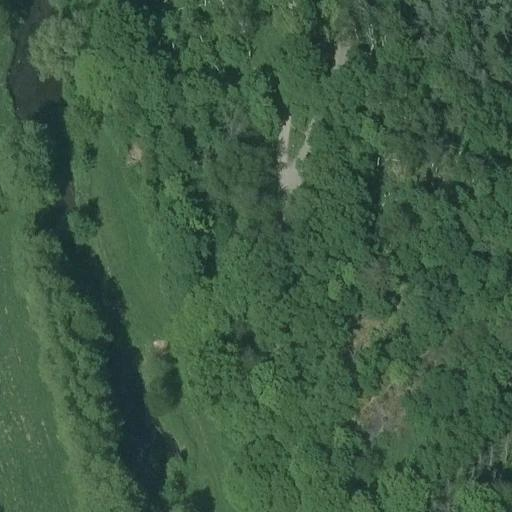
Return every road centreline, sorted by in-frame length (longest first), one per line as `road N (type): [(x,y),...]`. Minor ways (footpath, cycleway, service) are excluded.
road 1 (track): [(284,227),(287,305),(313,449),(343,511)]
road 2 (track): [(366,0),(284,227)]
road 3 (track): [(284,227),(294,0)]
